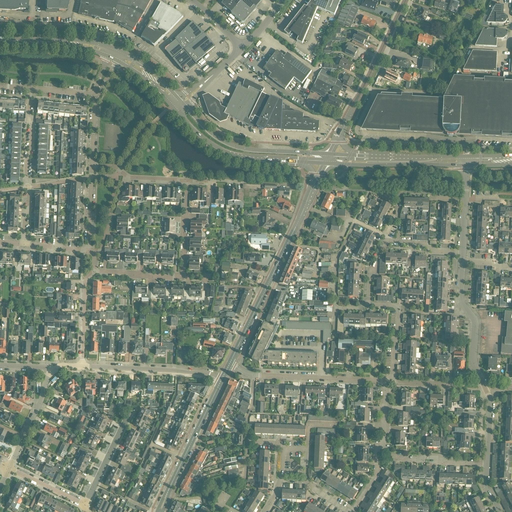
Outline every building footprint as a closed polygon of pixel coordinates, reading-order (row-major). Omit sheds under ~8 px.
[(0,0),(0,9),(18,10),(17,11),(23,12),(23,13),(29,13),(30,7),(29,7),(29,1),(28,1),(27,0),(0,0)] [(69,0),(45,0),(46,2),(46,12),(57,12),(57,11),(62,12),(67,11),(69,0)] [(92,18),(92,17),(95,0),(81,0),(80,4),(81,5),(79,15),(92,18)] [(95,0),(92,17),(100,19),(100,20),(104,0),(95,0)] [(104,0),(100,20),(113,23),(118,0),(104,0)] [(121,26),(135,0),(118,0),(113,23),(113,22),(121,25),(121,26)] [(138,24),(151,0),(135,0),(121,26),(133,32),(138,24)] [(245,22),(257,8),(256,7),(263,0),(262,0),(225,0),(222,4),(232,13),(231,13),(242,22),(245,22)] [(312,0),(306,8),(305,6),(284,32),(289,36),(292,33),(298,38),(297,41),(302,44),(318,8),(334,16),(341,0),(312,0)] [(378,2),(371,0),(362,0),(361,6),(375,11),(378,2)] [(381,0),(380,5),(394,8),(396,0),(381,0)] [(436,1),(434,7),(443,9),(446,10),(450,12),(451,10),(452,7),(457,8),(459,3),(458,2),(454,1),(450,0),(448,0),(447,5),(444,4),(445,3),(436,1)] [(162,3),(148,27),(141,38),(142,39),(142,38),(150,43),(154,47),(183,17),(179,13),(162,3)] [(489,17),(487,23),(502,24),(503,24),(504,23),(505,23),(506,22),(507,21),(507,20),(507,19),(506,19),(506,16),(505,15),(504,14),(503,14),(504,5),(495,5),(495,6),(489,17)] [(349,7),(344,7),(337,22),(351,28),(359,9),(354,7),(349,7)] [(425,21),(430,12),(422,8),(417,17),(425,21)] [(373,29),(376,22),(364,17),(361,23),(373,29)] [(195,63),(196,63),(215,47),(205,34),(193,22),(175,39),(176,41),(166,49),(165,51),(167,51),(168,51),(184,69),(183,71),(185,73),(187,73),(188,72),(189,70),(196,64),(195,63)] [(505,38),(505,35),(506,35),(505,31),(502,30),(484,29),(475,46),(497,47),(497,43),(495,42),(495,39),(502,39),(503,39),(505,38)] [(355,36),(368,42),(370,37),(360,33),(356,32),(355,36)] [(332,34),(328,41),(340,42),(340,39),(336,39),(336,34),(332,34)] [(433,38),(425,36),(420,35),(420,34),(418,43),(431,46),(433,38)] [(368,42),(355,36),(351,36),(349,40),(353,40),(363,45),(365,41),(368,42)] [(356,55),(357,51),(351,48),(353,46),(347,43),(344,48),(347,50),(345,53),(354,58),(355,57),(356,55)] [(296,50),(294,52),(304,58),(306,56),(296,50)] [(264,68),(263,68),(264,69),(265,70),(265,71),(266,70),(267,72),(269,73),(268,73),(269,73),(271,75),(272,80),(285,90),(294,78),(302,84),(305,80),(312,72),(292,56),(285,57),(282,55),(282,54),(281,54),(281,53),(281,54),(279,53),(279,52),(277,51),(278,51),(277,51),(276,51),(277,52),(276,53),(275,53),(276,53),(272,58),(272,57),(272,58),(271,59),(269,61),(270,61),(269,62),(268,62),(269,62),(265,67),(264,68)] [(496,72),(497,52),(473,51),(463,70),(496,72)] [(427,73),(432,73),(433,60),(421,57),(420,70),(423,70),(427,70),(427,73)] [(339,66),(345,69),(350,71),(351,69),(352,70),(353,67),(352,66),(353,64),(343,58),(340,64),(339,66)] [(395,64),(395,66),(409,69),(410,63),(409,62),(407,61),(408,60),(396,58),(396,60),(395,60),(395,63),(395,64)] [(335,86),(335,85),(337,80),(334,78),(329,76),(325,74),(326,72),(325,72),(322,70),(315,84),(328,91),(338,96),(341,89),(335,86)] [(396,79),(399,80),(400,77),(389,72),(388,75),(387,75),(386,78),(387,78),(386,79),(394,82),(396,79)] [(403,76),(404,76),(403,79),(407,81),(409,82),(412,76),(411,76),(410,75),(406,73),(405,74),(405,73),(403,76)] [(344,75),(341,80),(345,82),(344,84),(344,85),(350,87),(354,80),(345,76),(344,75)] [(265,89),(246,80),(243,85),(239,83),(226,110),(225,112),(226,115),(229,116),(248,125),(249,127),(251,127),(253,128),(256,129),(257,127),(260,129),(260,130),(280,131),(280,127),(281,127),(281,129),(282,130),(284,130),(284,131),(315,133),(315,132),(317,132),(318,131),(318,130),(319,130),(319,122),(314,122),(314,120),(303,119),(303,115),(298,112),(289,112),(289,107),(287,106),(274,100),(262,94),(265,89)] [(373,117),(368,128),(400,129),(400,131),(411,132),(411,130),(449,132),(449,133),(450,134),(451,134),(452,134),(453,134),(453,133),(454,133),(454,132),(471,133),(471,135),(482,136),(482,134),(502,135),(502,137),(511,137),(511,83),(504,83),(504,85),(485,84),(485,82),(474,81),(474,83),(458,82),(457,82),(449,98),(449,100),(412,98),(413,96),(402,96),(402,98),(383,97),(378,107),(376,106),(376,107),(371,116),(373,117)] [(314,84),(311,91),(325,98),(328,91),(315,84),(314,84)] [(402,96),(378,94),(376,98),(362,127),(368,128),(373,117),(371,116),(376,107),(376,106),(378,107),(383,97),(402,98),(402,96)] [(220,103),(209,95),(202,97),(209,117),(220,124),(226,122),(229,116),(226,115),(225,112),(226,110),(221,107),(220,103)] [(330,96),(326,105),(338,111),(343,102),(330,96)] [(129,198),(132,198),(132,188),(126,187),(126,192),(122,192),(121,202),(127,202),(129,200),(129,198)] [(139,188),(132,188),(132,198),(135,198),(135,201),(137,202),(143,203),(143,202),(143,195),(144,192),(139,192),(139,188)] [(147,193),(144,192),(143,195),(143,202),(146,202),(147,198),(152,199),(153,189),(152,189),(151,188),(149,188),(148,188),(147,188),(147,193)] [(161,197),(161,195),(161,194),(162,193),(159,193),(159,189),(157,189),(157,188),(154,188),(154,189),(153,189),(152,199),(156,199),(156,203),(161,203),(161,197)] [(171,190),(170,199),(170,203),(179,203),(179,195),(176,194),(177,190),(171,189),(171,190)] [(234,204),(235,204),(235,189),(234,189),(233,190),(232,190),(231,190),(229,190),(229,193),(226,193),(226,201),(229,201),(231,204),(234,204)] [(243,194),(241,194),(241,191),(239,191),(238,190),(237,190),(236,190),(235,190),(235,189),(235,204),(238,204),(240,202),(243,202),(243,194)] [(280,189),(279,197),(289,197),(289,194),(290,194),(290,191),(290,190),(280,189)] [(165,194),(161,194),(161,195),(161,197),(161,203),(170,203),(170,199),(171,190),(165,190),(165,194)] [(191,202),(200,202),(201,191),(200,191),(199,190),(197,190),(196,190),(194,190),(194,193),(192,193),(191,202)] [(202,191),(201,191),(200,202),(203,202),(203,206),(210,207),(211,194),(207,194),(207,191),(205,191),(205,190),(202,190),(202,191)] [(218,204),(218,201),(223,201),(224,190),(217,190),(216,195),(213,195),(213,204),(218,204)] [(328,194),(325,201),(331,204),(334,198),(328,194)] [(290,203),(279,198),(277,203),(284,206),(283,209),(289,212),(292,206),(289,205),(290,203)] [(404,207),(410,208),(411,199),(405,199),(404,200),(401,200),(399,206),(404,206),(404,207)] [(371,200),(369,202),(376,205),(388,211),(390,206),(383,202),(382,205),(371,200)] [(321,207),(328,210),(331,204),(325,201),(321,207)] [(368,205),(374,208),(379,210),(377,213),(385,217),(388,211),(376,205),(369,202),(368,205)] [(275,228),(275,220),(270,220),(271,214),(263,213),(263,227),(275,228)] [(377,213),(375,218),(383,222),(385,217),(377,213)] [(117,222),(117,225),(128,226),(129,222),(131,222),(131,219),(134,220),(134,216),(121,215),(121,219),(118,219),(117,219),(117,222)] [(191,222),(191,228),(202,228),(202,225),(206,226),(206,220),(207,220),(207,216),(199,215),(199,219),(197,219),(196,222),(191,222)] [(165,221),(165,227),(175,228),(175,222),(169,222),(169,218),(162,218),(162,221),(165,221)] [(375,218),(372,224),(371,223),(369,226),(372,227),(372,226),(376,228),(377,226),(380,228),(383,222),(375,218)] [(326,230),(327,227),(314,220),(310,229),(318,233),(316,236),(322,238),(323,235),(328,235),(329,233),(329,231),(326,230)] [(332,231),(339,232),(340,225),(332,223),(331,229),(332,230),(332,231)] [(128,229),(128,226),(117,225),(117,229),(116,229),(116,231),(117,231),(117,232),(121,232),(121,235),(131,236),(131,229),(128,229)] [(168,233),(175,234),(175,228),(165,227),(165,233),(162,233),(161,236),(168,237),(168,233)] [(202,232),(202,228),(191,228),(191,234),(195,234),(195,237),(196,237),(205,238),(205,235),(202,232)] [(412,235),(415,235),(415,234),(415,229),(407,228),(406,234),(405,234),(405,237),(412,238),(412,235)] [(375,237),(367,233),(365,239),(373,243),(375,237)] [(248,249),(269,250),(269,244),(266,243),(266,236),(249,235),(248,249)] [(450,242),(450,235),(441,235),(441,239),(439,239),(439,243),(443,243),(443,241),(450,242)] [(205,238),(196,237),(195,237),(193,237),(193,240),(191,240),(190,246),(201,246),(202,241),(205,241),(205,238)] [(373,243),(365,239),(362,244),(370,248),(373,243)] [(370,248),(362,244),(359,250),(367,254),(370,248)] [(487,247),(486,247),(486,245),(474,245),(474,247),(476,247),(476,251),(480,251),(480,254),(488,254),(488,251),(488,248),(487,247)] [(195,255),(197,255),(203,256),(206,256),(206,253),(201,252),(201,246),(190,246),(190,252),(195,252),(195,255)] [(104,256),(107,256),(107,261),(109,262),(108,262),(111,263),(113,263),(114,250),(111,250),(111,249),(105,249),(104,256)] [(114,250),(113,263),(116,263),(118,262),(119,262),(120,257),(123,257),(123,250),(120,250),(114,250)] [(123,250),(123,257),(126,257),(125,262),(127,262),(127,263),(129,264),(131,264),(132,254),(129,254),(129,250),(126,250),(123,250)] [(136,263),(137,263),(138,258),(141,258),(141,251),(135,250),(135,254),(132,254),(131,264),(134,264),(136,263)] [(359,250),(357,254),(356,253),(354,257),(361,260),(362,258),(365,259),(367,254),(359,250)] [(141,258),(144,258),(143,263),(145,263),(145,264),(147,265),(149,265),(150,255),(150,251),(141,251),(141,258)] [(150,251),(150,255),(149,265),(152,265),(154,264),(154,263),(155,264),(156,258),(159,259),(159,251),(150,251)] [(168,252),(159,251),(159,259),(162,259),(161,264),(163,264),(165,265),(167,266),(168,252)] [(15,266),(15,259),(12,259),(12,253),(9,253),(7,252),(6,252),(6,264),(12,265),(12,266),(15,266)] [(168,252),(167,266),(170,266),(172,265),(172,264),(174,264),(174,259),(177,259),(177,252),(168,252)] [(247,252),(246,255),(248,255),(247,262),(259,262),(260,255),(252,255),(252,252),(247,252)] [(301,255),(293,252),(291,256),(299,260),(306,261),(306,259),(309,260),(310,257),(301,255)] [(339,259),(343,261),(344,257),(348,258),(349,255),(343,252),(339,259)] [(386,266),(386,264),(391,264),(392,252),(390,252),(390,254),(386,254),(386,260),(386,263),(380,263),(380,265),(386,266)] [(402,265),(406,265),(405,267),(407,267),(410,267),(411,256),(408,256),(408,255),(404,255),(404,252),(403,252),(402,265)] [(18,259),(15,259),(15,266),(18,267),(18,265),(24,266),(24,253),(21,254),(18,254),(18,259)] [(30,260),(30,254),(27,254),(25,253),(24,253),(24,266),(30,266),(30,267),(33,267),(33,262),(33,260),(30,260)] [(203,261),(203,256),(197,255),(197,258),(190,258),(190,264),(200,264),(200,261),(203,261)] [(415,271),(420,268),(421,255),(419,255),(419,258),(415,258),(412,258),(412,269),(414,269),(415,271)] [(33,262),(33,267),(33,271),(36,271),(37,266),(42,266),(42,256),(36,256),(36,263),(33,262)] [(51,271),(51,265),(51,263),(48,263),(48,256),(42,256),(42,266),(42,269),(47,269),(47,272),(51,272),(51,271)] [(54,265),(51,265),(51,271),(54,271),(54,268),(60,268),(60,258),(54,258),(54,265)] [(66,258),(60,258),(60,268),(63,268),(63,271),(65,271),(69,271),(69,265),(66,265),(66,258)] [(69,263),(69,265),(69,271),(68,273),(68,275),(70,275),(71,275),(72,271),(78,271),(78,268),(79,268),(80,260),(72,259),(72,263),(69,263)] [(295,268),(300,269),(301,265),(297,264),(289,260),(287,265),(295,268)] [(345,270),(349,270),(362,270),(362,269),(360,269),(360,265),(357,265),(357,261),(347,261),(346,270),(345,270)] [(199,268),(200,264),(190,264),(189,270),(196,270),(196,273),(202,274),(202,268),(199,268)] [(293,272),(285,269),(283,273),(292,277),(294,277),(295,275),(293,274),(293,272)] [(303,270),(302,275),(301,278),(311,279),(312,272),(303,270)] [(249,271),(246,278),(256,282),(259,275),(249,271)] [(238,280),(239,273),(230,272),(230,273),(222,272),(221,278),(229,279),(229,281),(237,282),(237,280),(238,280)] [(283,273),(282,277),(294,282),(296,283),(298,278),(294,277),(292,277),(283,273)] [(377,284),(387,285),(387,279),(389,280),(389,276),(381,276),(381,279),(375,279),(375,280),(377,281),(377,284)] [(293,285),(294,282),(282,277),(279,284),(287,286),(289,283),(293,285)] [(400,282),(399,297),(402,297),(402,300),(405,301),(405,303),(407,303),(408,290),(402,290),(403,285),(400,284),(400,282)] [(138,298),(141,298),(142,295),(142,284),(139,284),(137,285),(137,286),(136,286),(136,291),(132,291),(132,298),(138,298)] [(142,284),(142,295),(141,298),(151,299),(151,291),(148,291),(148,286),(147,286),(145,285),(142,284)] [(151,291),(151,299),(160,299),(160,285),(156,285),(156,286),(154,286),(154,291),(151,291)] [(164,302),(168,303),(169,292),(166,292),(166,286),(164,286),(164,285),(160,285),(160,299),(163,299),(164,300),(164,302)] [(174,297),(178,297),(178,286),(174,286),(172,286),(172,292),(169,292),(168,303),(172,303),(173,300),(174,300),(174,297)] [(187,301),(187,300),(187,293),(184,293),(184,287),(182,287),(182,286),(178,286),(178,297),(181,297),(181,301),(187,301)] [(196,298),(196,287),(192,287),(190,287),(190,293),(187,293),(187,300),(190,300),(191,301),(192,301),(193,302),(194,302),(195,302),(196,298)] [(205,301),(205,299),(205,293),(202,293),(202,288),(200,287),(196,287),(196,298),(199,298),(199,301),(205,301)] [(302,301),(309,301),(312,301),(313,291),(302,290),(302,301)] [(274,300),(283,304),(286,296),(277,292),(274,300)] [(251,298),(243,295),(241,295),(240,297),(242,298),(241,300),(249,303),(251,298)] [(62,298),(62,310),(71,310),(71,298),(62,298)] [(283,310),(284,307),(282,306),(283,304),(274,300),(272,305),(283,310)] [(479,309),(487,309),(487,306),(485,306),(485,300),(474,300),(474,302),(476,302),(476,306),(480,306),(479,309)] [(270,310),(279,314),(282,315),(283,310),(272,305),(270,310)] [(244,317),(246,312),(238,309),(237,312),(227,313),(226,316),(235,318),(236,314),(244,317)] [(279,319),(280,317),(278,317),(279,314),(270,310),(268,315),(277,319),(279,319)] [(92,321),(92,322),(99,322),(99,327),(102,327),(102,325),(106,326),(106,320),(115,321),(115,320),(122,321),(122,313),(106,312),(106,313),(100,313),(100,315),(92,315),(92,318),(91,318),(91,321),(92,321)] [(511,312),(505,312),(504,322),(508,322),(506,338),(504,338),(502,339),(501,353),(511,354),(511,312)] [(54,314),(45,314),(44,322),(54,323),(54,314)] [(275,324),(277,319),(268,315),(266,321),(275,324)] [(222,319),(223,323),(222,323),(225,323),(237,328),(239,324),(231,321),(232,320),(228,319),(227,320),(225,319),(222,319)] [(279,364),(282,364),(282,365),(286,365),(286,364),(289,364),(289,365),(293,366),(293,364),(296,365),(296,366),(300,366),(300,365),(303,365),(302,366),(307,366),(307,365),(309,365),(309,366),(317,367),(317,355),(266,353),(265,355),(264,355),(276,328),(264,323),(263,322),(262,325),(263,326),(261,330),(260,329),(259,332),(260,332),(258,336),(257,335),(256,338),(257,339),(255,343),(254,342),(253,345),(254,345),(252,349),(251,348),(249,351),(251,352),(249,356),(253,358),(252,360),(259,364),(261,360),(262,361),(262,362),(268,362),(268,365),(272,365),(272,364),(275,364),(275,365),(279,365),(279,364)] [(286,330),(324,331),(323,344),(328,344),(328,339),(331,339),(331,323),(286,322),(286,330)] [(222,323),(222,325),(225,326),(225,327),(224,328),(228,330),(228,329),(235,332),(237,328),(225,323),(222,323)] [(117,326),(106,326),(102,325),(102,327),(102,328),(103,328),(103,332),(105,333),(105,334),(104,341),(104,353),(113,354),(113,343),(107,343),(108,334),(109,334),(109,333),(117,333),(117,326)] [(130,343),(130,327),(122,326),(122,327),(122,330),(123,330),(123,339),(121,339),(121,342),(119,342),(118,342),(118,349),(118,354),(120,354),(120,355),(124,355),(124,354),(125,354),(126,343),(130,343)] [(218,335),(220,336),(231,341),(233,337),(226,333),(225,335),(219,332),(218,335)] [(23,341),(22,355),(28,355),(28,352),(29,352),(30,346),(32,346),(33,334),(29,334),(28,341),(23,341)] [(231,341),(220,336),(219,339),(223,340),(222,342),(230,345),(231,341)] [(353,350),(353,340),(338,340),(338,343),(332,342),(331,352),(331,357),(334,357),(334,364),(344,364),(344,351),(341,350),(353,350)] [(35,354),(41,354),(42,345),(43,345),(43,341),(40,341),(39,345),(35,345),(35,354)] [(381,342),(355,341),(355,347),(371,348),(374,350),(374,351),(381,352),(381,342)] [(157,355),(157,356),(160,356),(161,344),(149,343),(149,349),(156,349),(155,355),(157,355)] [(223,354),(224,354),(225,350),(214,350),(213,358),(222,359),(222,358),(223,358),(223,357),(223,354)] [(356,360),(356,365),(357,365),(357,366),(361,366),(361,365),(362,363),(364,363),(369,364),(370,361),(371,358),(370,358),(370,356),(365,356),(365,355),(362,355),(362,353),(357,353),(356,357),(355,357),(355,360),(356,360)] [(439,369),(442,369),(443,357),(438,357),(438,354),(436,354),(435,357),(435,356),(435,368),(438,368),(439,369)] [(448,354),(447,357),(443,357),(442,369),(446,369),(447,369),(450,369),(450,357),(450,354),(448,354)] [(489,363),(488,365),(497,365),(497,362),(500,362),(500,356),(492,356),(492,359),(487,359),(488,363),(489,363)] [(464,370),(464,362),(466,362),(466,359),(461,359),(458,359),(457,360),(456,360),(456,365),(458,365),(457,369),(464,370)] [(497,369),(497,365),(488,365),(488,367),(487,371),(491,372),(491,374),(499,375),(500,369),(497,369)] [(23,390),(26,390),(26,378),(25,378),(25,377),(24,377),(23,376),(22,377),(21,378),(20,378),(20,381),(18,381),(18,385),(20,385),(20,386),(23,386),(23,390)] [(73,381),(69,383),(73,391),(75,394),(77,392),(80,391),(75,383),(75,384),(73,381)] [(236,388),(240,390),(243,382),(239,381),(239,383),(231,381),(229,385),(236,388)] [(108,382),(105,382),(105,397),(105,401),(107,402),(108,394),(110,394),(112,394),(113,389),(110,389),(110,383),(108,382)] [(75,394),(73,391),(69,383),(64,386),(66,389),(70,397),(75,394)] [(131,383),(131,391),(131,393),(134,394),(134,391),(139,392),(140,384),(131,383)] [(191,390),(191,391),(197,394),(198,390),(198,386),(188,385),(188,390),(191,390)] [(198,390),(197,394),(203,397),(208,387),(207,386),(198,386),(198,390)] [(227,389),(225,393),(232,396),(236,398),(238,393),(235,392),(234,392),(227,389)] [(188,398),(195,401),(198,396),(188,391),(186,394),(189,395),(188,398)] [(232,396),(225,393),(223,397),(230,400),(235,403),(236,400),(234,398),(234,399),(231,398),(232,396)] [(460,399),(459,402),(474,403),(475,397),(475,394),(467,393),(467,396),(465,396),(465,401),(463,400),(463,399),(460,399)] [(24,404),(25,396),(17,395),(16,399),(15,399),(24,404)] [(351,402),(351,406),(353,406),(359,406),(364,406),(364,404),(365,404),(366,404),(366,403),(372,403),(373,397),(363,396),(363,401),(359,401),(358,402),(358,403),(351,402)] [(194,405),(195,401),(188,398),(186,397),(185,400),(184,399),(183,401),(194,405)] [(235,403),(230,400),(223,397),(221,401),(228,404),(233,407),(235,403)] [(79,402),(78,400),(77,401),(70,398),(68,401),(82,407),(79,402)] [(65,405),(66,403),(59,400),(58,400),(57,400),(57,402),(57,403),(56,404),(70,411),(72,408),(69,406),(68,407),(65,405)] [(12,401),(9,408),(12,410),(12,409),(20,413),(20,412),(21,412),(22,410),(21,409),(23,407),(18,405),(19,404),(12,401)] [(192,410),(194,405),(183,401),(182,401),(182,403),(184,404),(183,406),(192,410)] [(228,404),(221,401),(219,405),(226,408),(231,411),(232,408),(228,406),(229,405),(233,407),(228,404)] [(66,413),(69,414),(70,411),(56,404),(56,406),(55,406),(54,407),(54,408),(54,409),(61,412),(61,413),(65,415),(66,413)] [(231,411),(226,408),(219,405),(217,409),(224,412),(225,413),(226,411),(230,413),(231,411)] [(178,409),(190,414),(192,410),(183,406),(182,408),(179,406),(178,409)] [(147,418),(149,415),(153,417),(154,415),(153,414),(148,412),(141,409),(139,414),(147,418)] [(188,418),(190,414),(178,409),(177,409),(176,411),(178,412),(177,414),(188,418)] [(215,414),(223,417),(226,418),(228,414),(225,413),(224,412),(217,409),(215,414)] [(1,414),(0,415),(0,418),(5,421),(5,422),(10,424),(14,416),(8,414),(5,413),(4,416),(2,415),(1,414)] [(93,422),(96,423),(105,427),(108,422),(105,421),(107,418),(96,413),(94,418),(94,419),(93,422)] [(49,419),(49,420),(57,424),(59,420),(61,421),(62,419),(59,417),(52,414),(51,417),(50,416),(49,419)] [(139,414),(136,419),(145,424),(146,420),(150,422),(151,420),(147,418),(139,414)] [(177,414),(176,418),(186,422),(188,418),(177,414)] [(223,417),(215,414),(213,418),(221,421),(224,422),(226,418),(223,417)] [(184,427),(186,422),(176,418),(175,417),(174,420),(175,420),(174,422),(177,423),(184,427)] [(222,427),(224,422),(221,421),(213,418),(211,422),(219,425),(222,427)] [(139,431),(145,434),(147,429),(143,427),(145,424),(136,419),(133,425),(140,428),(139,431)] [(232,425),(239,429),(241,426),(229,420),(228,421),(232,423),(232,425)] [(220,430),(224,432),(226,428),(222,427),(219,425),(211,422),(209,426),(217,429),(218,428),(220,429),(220,430)] [(105,427),(96,423),(95,427),(91,425),(89,430),(94,433),(96,430),(102,433),(105,427)] [(46,424),(44,430),(51,434),(50,436),(54,438),(56,432),(58,430),(46,424)] [(207,432),(205,435),(210,437),(211,436),(213,437),(214,435),(215,435),(217,429),(209,426),(207,432)] [(57,433),(62,435),(64,437),(67,432),(65,431),(60,428),(57,433)] [(93,435),(94,433),(89,430),(86,434),(90,436),(89,440),(97,444),(100,438),(93,435)] [(137,440),(139,437),(142,438),(145,434),(139,431),(138,433),(131,430),(128,436),(137,440)] [(232,435),(232,438),(233,439),(233,440),(236,440),(236,442),(235,442),(235,445),(236,445),(242,446),(242,436),(242,432),(238,432),(238,434),(237,434),(236,434),(234,435),(232,435)] [(458,442),(460,443),(470,443),(471,443),(471,439),(470,439),(470,436),(462,436),(462,433),(459,432),(459,433),(459,436),(458,436),(458,442)] [(37,440),(38,441),(38,442),(40,443),(39,446),(44,448),(47,441),(50,443),(51,440),(48,438),(46,437),(41,435),(39,439),(39,438),(38,439),(37,440)] [(155,444),(163,448),(165,445),(158,442),(160,436),(157,435),(154,442),(155,444)] [(128,436),(126,441),(134,445),(136,442),(140,444),(141,442),(137,440),(128,436)] [(87,439),(85,442),(83,441),(81,446),(87,449),(88,446),(94,449),(97,444),(89,440),(87,439)] [(175,449),(177,444),(169,440),(167,446),(166,449),(170,451),(171,447),(175,449)] [(396,440),(395,446),(396,446),(396,450),(406,451),(406,446),(405,446),(405,443),(405,440),(396,440)] [(128,452),(134,455),(137,450),(133,449),(134,445),(126,441),(123,447),(130,450),(128,452)] [(458,452),(461,454),(462,455),(467,455),(468,455),(468,454),(471,453),(469,450),(470,443),(460,443),(460,449),(461,449),(461,450),(460,450),(458,452)] [(68,452),(71,446),(69,445),(68,448),(62,445),(57,455),(63,458),(66,451),(68,452)] [(356,452),(359,452),(359,456),(368,456),(369,449),(363,449),(363,446),(357,446),(356,452)] [(80,458),(88,462),(91,456),(84,453),(86,450),(80,448),(78,453),(80,454),(78,457),(80,458)] [(157,455),(157,454),(155,453),(157,449),(155,448),(154,450),(151,449),(149,455),(154,457),(154,458),(155,458),(157,455)] [(26,465),(31,468),(35,459),(32,458),(34,453),(29,450),(25,459),(28,461),(26,465)] [(197,456),(205,460),(207,456),(208,457),(209,454),(208,453),(208,452),(205,450),(203,453),(200,451),(197,456)] [(132,460),(132,459),(134,455),(128,452),(127,455),(120,452),(118,457),(127,462),(128,458),(132,460)] [(162,461),(170,465),(172,460),(163,455),(162,457),(157,455),(155,458),(161,461),(162,461)] [(203,464),(205,460),(197,456),(195,460),(203,464)] [(356,459),(356,465),(358,465),(362,465),(362,462),(368,463),(368,456),(359,456),(359,460),(356,459)] [(35,459),(31,468),(37,470),(40,464),(43,465),(45,459),(41,457),(39,461),(35,459)] [(122,466),(121,469),(127,471),(129,467),(125,465),(127,462),(118,457),(115,463),(122,466)] [(77,463),(86,467),(88,462),(80,458),(78,461),(74,459),(73,461),(77,463)] [(50,462),(49,461),(45,459),(43,465),(45,466),(42,473),(47,475),(51,467),(48,465),(50,462)] [(200,468),(203,464),(195,460),(193,464),(200,468)] [(83,473),(86,467),(77,463),(73,461),(72,465),(69,464),(68,466),(66,465),(65,467),(70,469),(75,472),(77,470),(83,473)] [(170,465),(162,461),(161,464),(160,466),(167,470),(170,465)] [(193,464),(191,468),(198,473),(199,473),(200,473),(201,472),(203,468),(200,468),(193,464)] [(59,473),(62,467),(61,467),(59,466),(57,465),(55,469),(51,467),(47,475),(53,478),(56,472),(59,473)] [(355,475),(361,475),(361,472),(368,472),(368,466),(362,465),(358,465),(358,469),(356,469),(355,475)] [(407,482),(407,480),(408,471),(405,471),(405,466),(395,465),(394,472),(402,472),(401,480),(402,480),(402,481),(407,482)] [(157,471),(165,474),(167,470),(160,466),(158,468),(157,471)] [(426,467),(425,481),(426,481),(426,483),(431,483),(431,481),(435,481),(435,472),(429,472),(429,467),(426,467)] [(466,467),(465,485),(476,486),(477,476),(468,475),(468,474),(469,474),(469,467),(466,467)] [(119,471),(113,468),(110,473),(119,478),(123,479),(127,471),(121,469),(119,471)] [(144,476),(146,471),(145,470),(142,469),(139,468),(137,473),(144,476)] [(199,473),(198,473),(191,468),(188,472),(198,477),(198,478),(199,476),(199,477),(202,476),(201,474),(201,472),(200,473),(199,473)] [(78,483),(81,478),(74,475),(75,472),(70,469),(67,474),(69,475),(68,479),(70,479),(78,483)] [(154,475),(155,475),(163,479),(165,474),(157,471),(156,470),(154,475)] [(439,485),(439,484),(446,484),(446,475),(443,474),(443,471),(440,471),(440,473),(437,473),(437,485),(439,485)] [(188,472),(186,476),(194,481),(194,480),(196,481),(196,480),(201,479),(202,476),(199,477),(199,476),(198,478),(198,477),(188,472)] [(326,472),(320,480),(326,483),(331,475),(326,472)] [(388,475),(383,472),(380,477),(384,479),(382,482),(390,487),(393,481),(392,481),(394,477),(390,473),(388,475)] [(110,473),(107,479),(116,483),(118,480),(122,482),(123,479),(119,478),(110,473)] [(135,477),(137,479),(142,481),(145,476),(144,476),(137,473),(135,477)] [(499,479),(503,480),(503,483),(511,481),(511,474),(508,474),(500,473),(499,479)] [(160,484),(163,479),(155,475),(154,475),(152,480),(153,480),(160,484)] [(336,478),(331,475),(326,483),(331,486),(336,478)] [(193,482),(194,481),(186,476),(184,480),(194,486),(195,484),(193,482)] [(342,482),(336,478),(331,486),(336,490),(342,482)] [(75,489),(78,483),(70,479),(68,483),(64,481),(63,483),(75,489)] [(111,488),(110,490),(116,493),(118,488),(114,486),(116,483),(107,479),(105,484),(111,488)] [(152,480),(149,484),(151,485),(158,489),(160,484),(153,480),(152,480)] [(184,480),(182,485),(192,490),(194,486),(184,480)] [(347,485),(342,482),(336,490),(342,493),(347,485)] [(376,482),(375,484),(387,492),(390,487),(382,482),(380,484),(376,482)] [(511,482),(510,484),(509,482),(502,486),(505,492),(511,487),(511,482)] [(14,489),(22,493),(25,487),(17,483),(14,489)] [(147,489),(148,490),(156,493),(158,489),(151,485),(149,484),(147,489)] [(377,489),(376,492),(383,497),(386,498),(389,493),(387,492),(375,484),(373,487),(377,489)] [(192,490),(182,485),(180,489),(182,490),(181,493),(180,495),(182,496),(191,495),(190,492),(192,490)] [(352,489),(347,485),(342,493),(347,497),(352,489)] [(20,498),(22,493),(14,489),(12,494),(20,498)] [(210,492),(209,489),(206,490),(206,492),(202,493),(205,506),(210,503),(209,501),(213,500),(211,494),(208,495),(207,492),(210,492)] [(358,492),(352,489),(347,497),(353,500),(358,492)] [(156,493),(148,490),(146,494),(154,498),(156,493)] [(253,496),(261,501),(264,496),(256,491),(253,496)] [(374,495),(370,492),(368,494),(380,502),(383,497),(376,492),(374,495)] [(12,494),(9,500),(17,504),(20,498),(12,494)] [(151,503),(154,498),(146,494),(145,494),(143,498),(142,498),(146,500),(151,503)] [(367,497),(371,499),(369,502),(377,507),(380,509),(380,508),(379,508),(380,507),(381,507),(382,504),(383,504),(380,502),(368,494),(367,497)] [(38,503),(43,506),(47,498),(41,495),(38,503)] [(261,501),(253,496),(249,502),(257,507),(261,501)] [(470,508),(473,507),(481,502),(478,497),(472,501),(471,498),(466,501),(467,503),(470,508)] [(47,498),(43,506),(49,508),(53,500),(47,498)] [(98,502),(95,509),(98,510),(97,511),(99,511),(104,502),(105,501),(99,498),(97,498),(96,501),(98,502)] [(151,503),(146,500),(142,498),(140,503),(149,508),(151,503)] [(17,504),(9,500),(6,505),(5,508),(13,511),(15,511),(17,510),(15,509),(17,504)] [(58,503),(53,500),(49,508),(54,511),(58,503)] [(105,511),(109,504),(104,502),(99,511),(105,511)] [(183,511),(185,507),(174,502),(172,506),(183,511)] [(254,511),(257,507),(249,502),(246,507),(253,511),(254,511)] [(368,505),(364,502),(362,505),(374,511),(377,507),(369,502),(368,505)] [(470,511),(474,511),(475,511),(483,507),(481,502),(473,507),(469,509),(470,511)] [(58,503),(54,511),(56,511),(60,511),(64,505),(58,503)] [(304,511),(305,511),(309,511),(314,506),(309,503),(304,511)]
